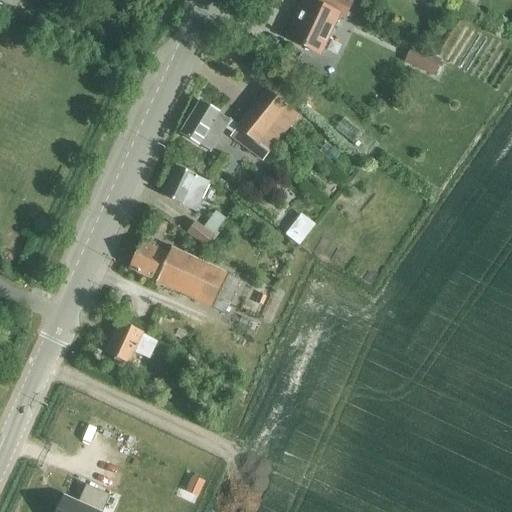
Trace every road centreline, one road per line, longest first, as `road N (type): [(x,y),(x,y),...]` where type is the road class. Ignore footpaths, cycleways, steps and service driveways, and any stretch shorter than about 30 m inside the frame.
road 1 (secondary): [(64,318),(209,0)]
road 2 (secondary): [(0,457),(64,318)]
